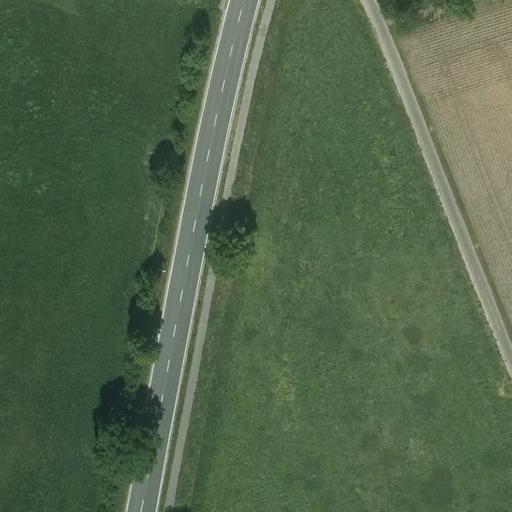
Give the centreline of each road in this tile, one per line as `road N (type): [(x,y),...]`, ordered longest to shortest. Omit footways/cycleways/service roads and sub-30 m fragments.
road 1 (secondary): [(140,511),(244,0)]
road 2 (unclassified): [(511,360),(368,0)]
